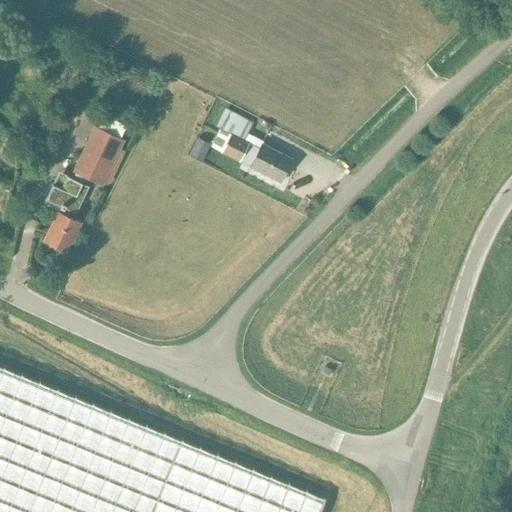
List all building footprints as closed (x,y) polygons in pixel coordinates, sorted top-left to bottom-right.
[(45,0),(42,7),(71,22),(80,5),(70,0),(45,0)] [(116,56),(106,76),(112,80),(123,59),(116,56)] [(240,161),(280,182),(292,159),(262,144),(259,149),(249,144),(250,143),(244,140),(253,123),(225,108),(216,126),(219,128),(210,146),(221,151),(220,152),(239,162),(240,161)] [(94,126),(72,172),(75,173),(85,178),(102,186),(124,140),(94,126)] [(85,178),(75,173),(72,179),(59,173),(44,205),(57,212),(44,240),(68,252),(81,223),(67,216),(69,211),(75,214),(88,187),(82,184),(85,178)] [(0,511),(321,511),(327,498),(0,365),(0,511)]
